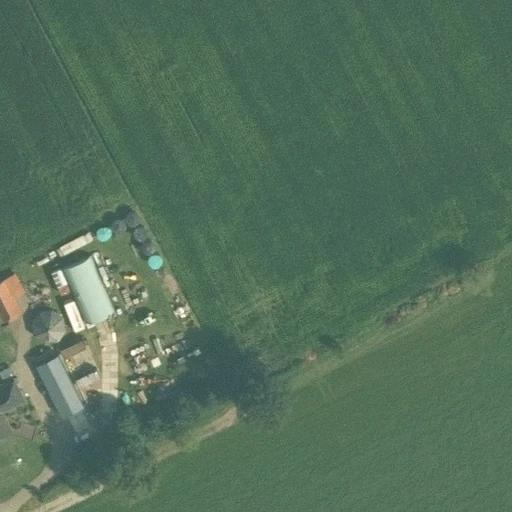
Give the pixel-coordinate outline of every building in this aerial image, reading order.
[(63,267),(78,303),(86,323),(114,312),(106,292),(105,291),(91,256),(63,267)] [(0,315),(3,321),(22,311),(5,278),(0,280),(0,315)] [(44,342),(57,340),(64,329),(62,316),(51,308),(38,311),(31,321),(33,335),(44,342)] [(84,404),(57,353),(35,364),(61,416),(84,404)] [(0,432),(9,428),(0,410),(22,399),(12,380),(0,385),(0,432)]
